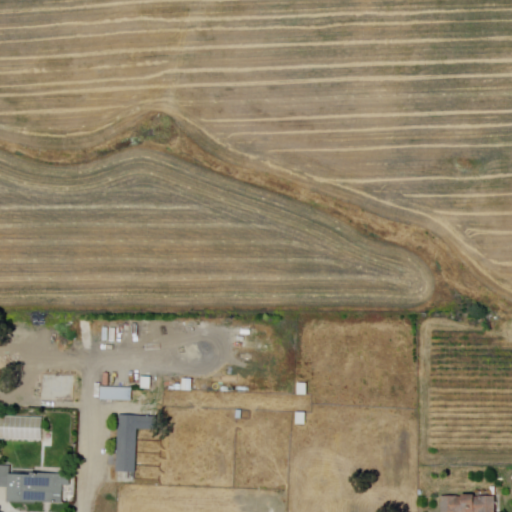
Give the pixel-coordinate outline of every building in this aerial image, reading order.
[(70,376),(41,376),(41,399),(70,399),(70,376)] [(144,377),(154,378),(153,389),(144,389),(144,377)] [(185,391),(185,379),(195,380),(195,391),(185,391)] [(310,396),(300,396),(301,384),(310,384),(310,396)] [(103,401),(103,388),(135,389),(135,401),(103,401)] [(299,425),(299,413),(309,413),(309,425),(299,425)] [(119,473),(139,474),(140,430),(159,431),(160,417),(121,416),(119,473)] [(0,440),(0,417),(45,418),(44,441),(0,440)] [(0,487),(12,488),(11,503),(40,504),(40,503),(65,504),(65,486),(72,486),(73,475),(35,474),(35,476),(12,475),(13,467),(0,466),(0,487)] [(443,511),(498,511),(498,497),(479,497),(479,495),(465,495),(465,497),(443,497),(443,511)]
